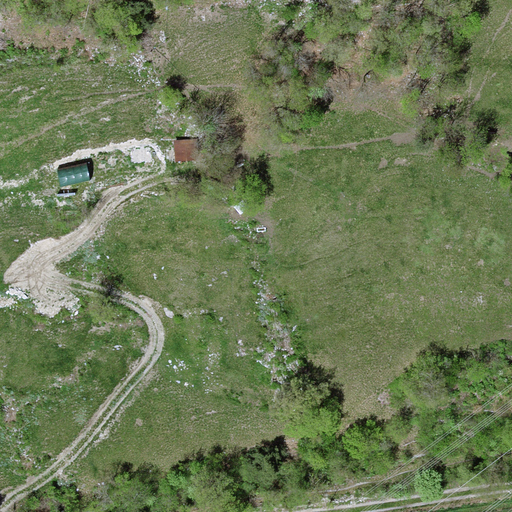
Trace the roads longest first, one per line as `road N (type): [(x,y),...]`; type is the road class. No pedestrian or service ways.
road 1 (track): [(191,167),(117,197),(82,244),(50,267),(57,282),(146,308),(158,324),(159,345),(83,444),(4,511)]
road 2 (track): [(343,511),(511,483)]
